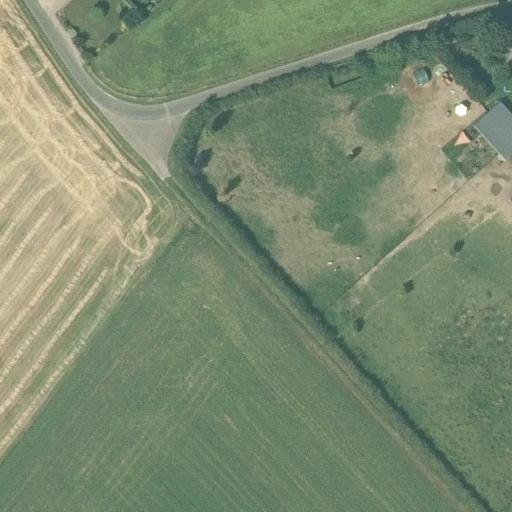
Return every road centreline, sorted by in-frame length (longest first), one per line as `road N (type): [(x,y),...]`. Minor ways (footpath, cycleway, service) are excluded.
road 1 (unclassified): [(501,5),(181,106),(134,111),(94,96),(32,0)]
road 2 (track): [(134,111),(171,183),(468,511)]
